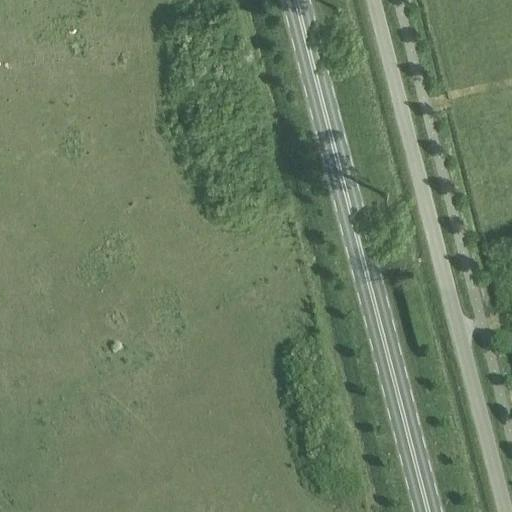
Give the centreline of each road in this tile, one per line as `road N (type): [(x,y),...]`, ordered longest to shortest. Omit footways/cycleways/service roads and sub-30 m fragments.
road 1 (unclassified): [(507,511),(374,0)]
road 2 (primary): [(427,511),(294,0)]
